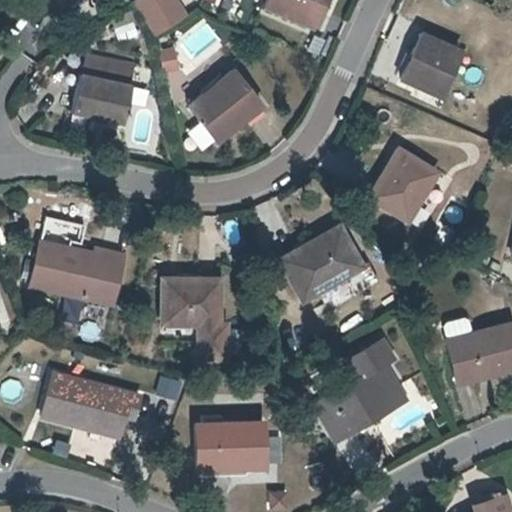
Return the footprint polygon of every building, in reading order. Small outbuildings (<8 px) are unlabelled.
[(59,0),(65,9),(78,0),(59,0)] [(177,0),(140,0),(135,3),(156,35),(187,16),(177,0)] [(236,16),(239,0),(204,0),(203,7),(236,16)] [(317,23),(325,0),(273,0),(272,4),(317,23)] [(132,19),(112,28),(118,43),(139,34),(132,19)] [(191,33),(200,47),(214,38),(205,24),(191,33)] [(448,98),(467,55),(426,36),(407,79),(448,98)] [(164,74),(181,69),(174,45),(157,50),(164,74)] [(98,50),(92,69),(88,68),(77,102),(129,118),(140,84),(138,83),(143,64),(98,50)] [(226,137),(271,102),(244,69),(201,104),(226,137)] [(414,223),(442,173),(403,149),(374,198),(414,223)] [(310,296),(366,264),(345,226),(290,257),(310,296)] [(105,243),(102,252),(46,236),(34,280),(119,302),(132,249),(105,243)] [(174,279),(168,323),(205,326),(202,358),(229,362),(233,328),(225,327),(230,285),(174,279)] [(511,323),(484,330),(480,310),(453,315),(466,377),(511,366),(511,323)] [(348,441),(401,410),(394,396),(402,391),(389,368),(397,363),(386,344),(349,365),(360,384),(326,403),(348,441)] [(145,418),(150,396),(63,375),(52,418),(130,435),(134,417),(145,418)] [(161,375),(155,392),(176,399),(182,382),(161,375)] [(410,405),(402,391),(394,396),(401,410),(410,405)] [(208,476),(274,471),(272,424),(206,426),(208,476)] [(305,452),(285,458),(290,477),(310,471),(305,452)] [(511,511),(511,492),(483,501),(486,511),(511,511)] [(296,497),(281,498),(281,511),(296,511),(297,511),(296,497)]
